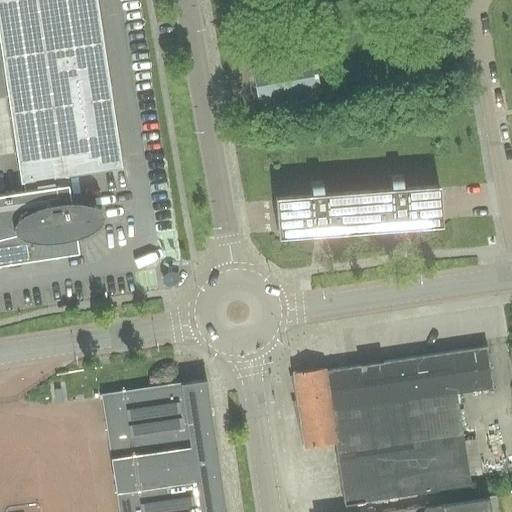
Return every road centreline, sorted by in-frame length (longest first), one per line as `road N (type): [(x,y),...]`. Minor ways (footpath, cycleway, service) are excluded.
road 1 (unclassified): [(233,278),(188,0)]
road 2 (residential): [(511,267),(469,0)]
road 3 (tertiary): [(272,310),(511,274)]
road 4 (tertiary): [(0,352),(202,321)]
road 5 (unclassified): [(270,511),(245,347)]
